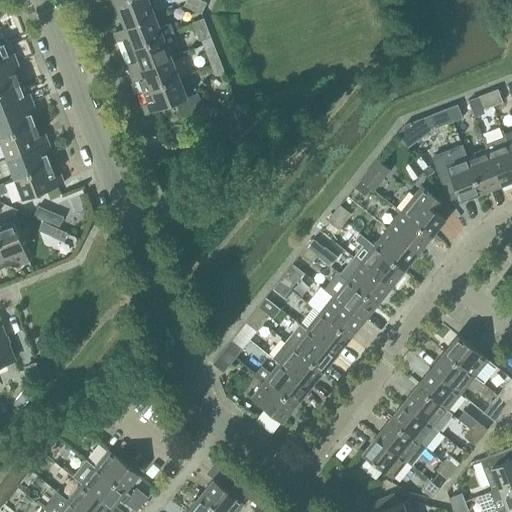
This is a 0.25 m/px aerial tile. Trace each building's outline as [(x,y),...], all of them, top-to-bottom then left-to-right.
[(156,18),(148,0),(114,0),(126,29),(126,30),(156,18)] [(187,0),(185,6),(193,10),(197,0),(187,0)] [(199,0),(197,0),(193,10),(202,14),(207,3),(199,0)] [(123,39),(128,52),(174,34),(170,24),(159,28),(156,18),(126,30),(126,29),(115,33),(118,41),(123,39)] [(204,19),(193,23),(196,32),(208,28),(204,19)] [(208,28),(196,32),(200,41),(211,37),(208,28)] [(128,66),(131,74),(171,58),(167,46),(177,42),(174,34),(128,52),(133,65),(128,66)] [(0,69),(18,63),(15,55),(10,57),(5,44),(0,45),(0,69)] [(216,49),(207,53),(212,65),(221,62),(216,49)] [(143,92),(179,78),(171,58),(131,74),(134,81),(139,79),(143,92)] [(221,62),(212,65),(216,76),(225,73),(221,62)] [(18,63),(0,69),(0,92),(21,85),(16,72),(21,70),(18,63)] [(179,78),(143,92),(148,105),(144,107),(147,115),(176,103),(182,118),(205,109),(199,94),(187,98),(179,78)] [(21,85),(0,92),(0,115),(33,103),(30,95),(25,97),(21,85)] [(489,93),(494,106),(503,103),(498,89),(489,93)] [(479,97),(467,101),(474,119),(485,114),(484,110),(494,106),(489,93),(479,97)] [(33,103),(0,115),(0,137),(1,139),(36,125),(31,112),(36,110),(33,103)] [(458,105),(449,108),(454,121),(463,118),(458,105)] [(449,108),(432,115),(437,128),(454,121),(449,108)] [(36,125),(1,139),(8,159),(49,143),(46,136),(41,138),(36,125)] [(488,149),(502,185),(511,181),(511,151),(505,133),(504,133),(503,130),(482,138),(487,150),(488,149)] [(49,143),(8,159),(16,179),(52,165),(47,153),(52,151),(49,143)] [(463,145),(432,156),(449,200),(459,196),(461,201),(481,193),(482,193),(468,157),(463,145)] [(482,193),(502,185),(488,149),(487,150),(468,157),(482,193)] [(367,172),(361,179),(372,189),(374,190),(391,170),(378,159),(367,172)] [(52,165),(16,179),(24,200),(65,184),(62,176),(57,178),(52,165)] [(361,179),(354,188),(361,193),(366,197),(369,193),(372,189),(361,179)] [(416,195),(402,213),(432,237),(446,219),(436,212),(444,203),(423,186),(416,195)] [(334,213),(345,222),(352,214),(340,205),(334,213)] [(34,215),(59,226),(63,217),(38,206),(34,215)] [(339,230),(345,222),(334,213),(328,221),(339,230)] [(402,213),(389,229),(419,253),(432,237),(402,213)] [(14,221),(0,226),(0,244),(8,265),(21,260),(22,265),(30,262),(14,221)] [(42,232),(50,236),(54,226),(46,222),(42,232)] [(375,246),(405,270),(419,253),(389,229),(375,246)] [(362,246),(354,256),(362,263),(392,287),(405,270),(375,246),(360,233),(355,239),(362,246)] [(307,247),(318,256),(324,248),(313,239),(307,247)] [(312,264),(318,256),(307,247),(300,255),(312,264)] [(354,256),(340,273),(348,280),(378,304),(392,287),(362,263),(354,256)] [(293,264),(280,280),(291,289),(304,273),(293,264)] [(339,272),(325,290),(334,297),(335,297),(365,321),(378,304),(348,280),(340,273),(339,272)] [(280,280),(273,289),(284,298),(291,289),(280,280)] [(334,297),(321,313),(351,337),(365,321),(335,297),(334,297)] [(253,314),(264,323),(270,315),(259,306),(253,314)] [(321,313),(308,330),(337,354),(351,337),(321,313)] [(257,331),(264,323),(253,314),(246,322),(257,331)] [(300,324),(286,341),(324,371),(337,354),(308,330),(300,324)] [(0,365),(15,360),(2,327),(0,327),(0,365)] [(459,336),(446,353),(475,377),(484,384),(498,367),(489,360),(459,336)] [(226,348),(237,357),(243,349),(232,340),(226,348)] [(286,341),(273,358),(280,364),(310,388),(324,371),(286,341)] [(224,373),(237,357),(226,348),(212,364),(224,373)] [(446,353),(432,369),(462,394),(475,377),(446,353)] [(30,381),(42,376),(37,362),(25,367),(30,381)] [(262,365),(257,372),(267,381),(297,405),(310,388),(280,364),(273,374),(262,365)] [(432,369),(418,386),(448,410),(462,394),(432,369)] [(498,395),(509,404),(511,399),(511,378),(498,395)] [(267,381),(253,398),(283,422),(297,405),(267,381)] [(17,399),(26,405),(36,393),(27,386),(17,399)] [(418,386),(405,403),(434,427),(440,432),(454,415),(448,410),(418,386)] [(502,412),(509,404),(498,395),(491,403),(502,412)] [(405,403),(391,420),(421,444),(426,448),(440,432),(434,427),(405,403)] [(391,420),(377,437),(407,461),(421,444),(391,420)] [(471,429),(482,438),(488,430),(477,421),(471,429)] [(475,446),(482,438),(471,429),(464,437),(475,446)] [(377,437),(364,454),(393,478),(407,461),(377,437)] [(493,491),(511,483),(511,447),(481,459),(493,490),(493,491)] [(110,450),(97,468),(126,491),(140,474),(110,450)] [(444,462),(455,471),(461,463),(450,454),(444,462)] [(87,460),(73,477),(83,485),(83,484),(113,508),(120,499),(136,511),(143,505),(131,495),(126,491),(97,468),(96,468),(87,460)] [(448,480),(455,471),(444,462),(437,471),(448,480)] [(201,497),(220,511),(237,511),(245,504),(243,503),(252,492),(231,475),(223,486),(215,480),(201,497)] [(422,490),(433,499),(441,488),(430,479),(422,490)] [(511,483),(493,491),(493,490),(489,492),(496,511),(499,511),(511,507),(511,483)] [(70,501),(69,501),(82,511),(109,511),(113,508),(83,484),(83,485),(70,501)] [(137,488),(131,495),(143,505),(148,497),(137,488)] [(58,491),(44,508),(48,511),(82,511),(69,501),(70,501),(58,491)] [(369,511),(407,511),(403,503),(399,504),(395,494),(367,505),(369,511)] [(454,507),(466,502),(463,494),(450,499),(454,507)] [(220,511),(201,497),(189,511),(220,511)] [(466,502),(454,507),(455,511),(465,511),(469,510),(466,502)]
